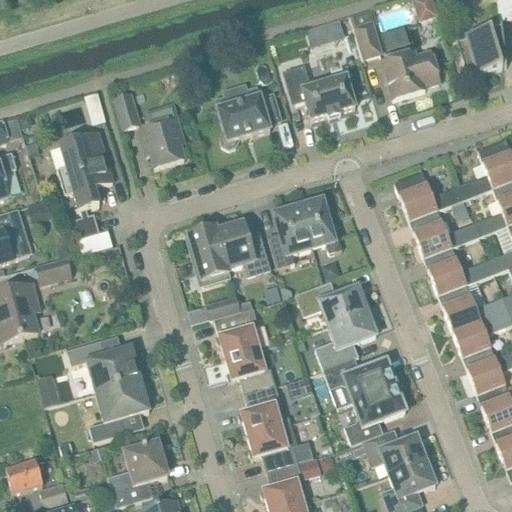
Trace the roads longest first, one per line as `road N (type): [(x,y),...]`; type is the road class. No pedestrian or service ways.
road 1 (residential): [(342,161),(148,224),(148,251),(224,511)]
road 2 (residential): [(479,511),(342,161)]
road 3 (residential): [(511,111),(342,161)]
road 4 (residential): [(0,48),(160,0)]
